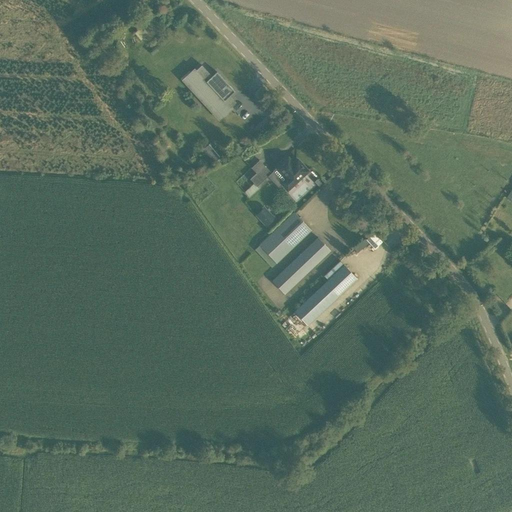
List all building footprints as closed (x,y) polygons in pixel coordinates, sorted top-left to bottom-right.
[(133,32),(140,40),(154,27),(147,20),(133,32)] [(225,81),(217,72),(192,95),(200,104),(207,97),(209,99),(216,93),(224,101),(228,98),(228,99),(230,97),(230,96),(235,92),(228,84),(227,85),(224,82),(225,81)] [(227,129),(229,131),(237,126),(231,117),(217,126),(221,133),(227,129)] [(211,143),(200,151),(210,164),(221,156),(211,143)] [(282,163),(276,168),(286,179),(281,184),(287,190),(308,171),(302,164),(298,168),(288,158),(284,161),(283,160),(281,162),(282,163)] [(250,179),(253,183),(244,191),(249,196),(258,188),(257,187),(271,173),(264,166),(250,179)] [(275,218),(264,206),(255,215),(266,227),(275,218)] [(276,263),(311,230),(294,212),(259,245),(276,263)] [(284,294),(330,251),(318,237),(272,281),(284,294)] [(344,265),(294,313),(306,326),(356,278),(344,265)]
